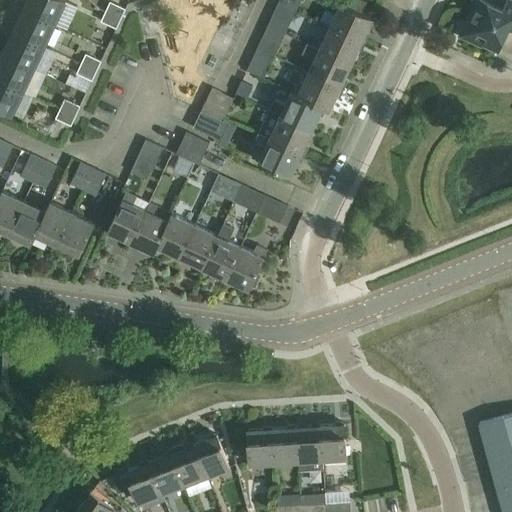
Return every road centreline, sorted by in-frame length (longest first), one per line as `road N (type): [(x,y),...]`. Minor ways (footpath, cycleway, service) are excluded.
road 1 (tertiary): [(328,324),(280,334),(0,293)]
road 2 (residential): [(328,324),(307,279),(308,256),(402,49)]
road 3 (residential): [(451,511),(423,431),(349,368),(328,324)]
road 4 (residential): [(0,131),(48,153),(112,148),(149,64)]
road 5 (tertiary): [(511,251),(328,324)]
